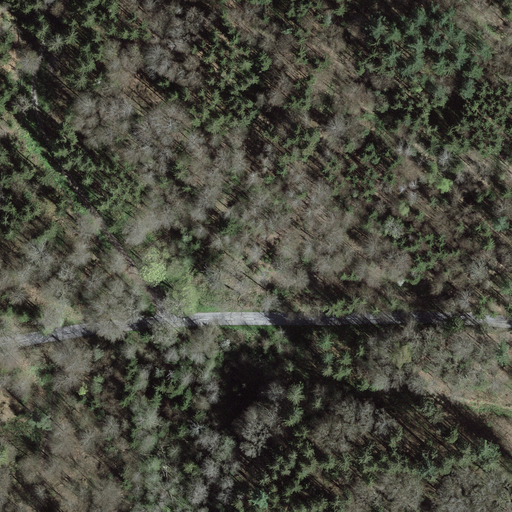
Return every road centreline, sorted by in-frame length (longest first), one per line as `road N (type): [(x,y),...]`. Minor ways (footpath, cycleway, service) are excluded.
road 1 (tertiary): [(511,318),(166,318),(0,343)]
road 2 (track): [(166,318),(41,130),(33,84),(42,42),(64,0)]
road 3 (track): [(61,332),(57,364),(68,424),(50,511)]
